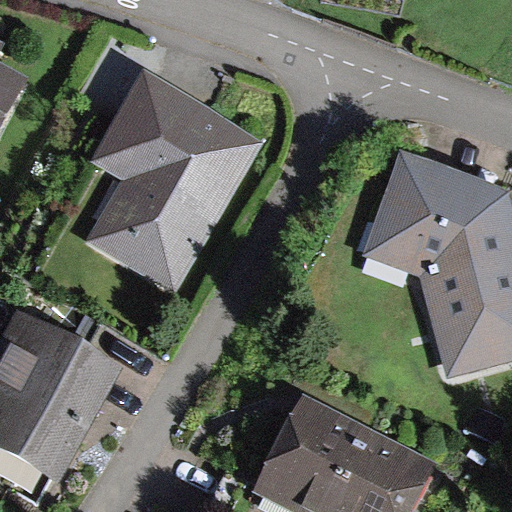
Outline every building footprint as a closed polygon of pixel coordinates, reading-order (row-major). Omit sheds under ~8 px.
[(0,133),(30,79),(0,61),(0,133)] [(197,100),(144,68),(89,162),(122,181),(87,240),(177,293),(267,141),(197,100)] [(511,204),(508,190),(402,150),(364,256),(418,275),(447,379),(511,361),(511,204)] [(123,367),(18,308),(0,341),(0,451),(59,483),(123,367)] [(252,491),(292,511),(322,511),(368,426),(336,410),(303,393),(252,491)] [(403,445),(368,426),(322,511),(410,511),(437,462),(403,445)]
